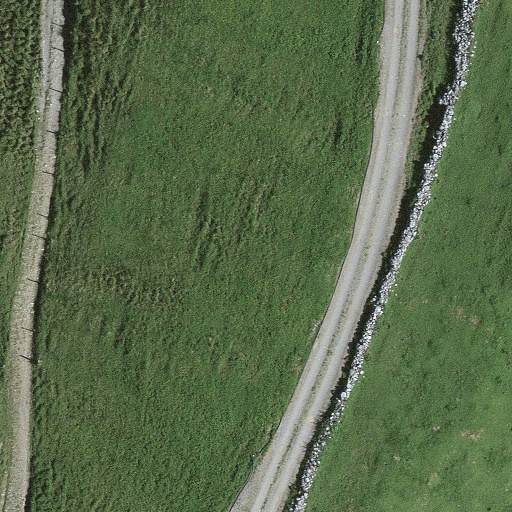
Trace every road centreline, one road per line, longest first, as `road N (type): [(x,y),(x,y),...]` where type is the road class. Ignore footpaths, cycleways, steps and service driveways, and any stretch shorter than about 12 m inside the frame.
road 1 (track): [(408,0),(383,179),(261,511)]
road 2 (track): [(73,0),(21,511)]
